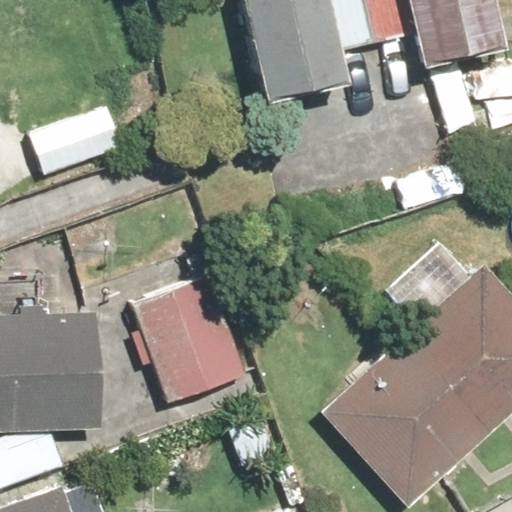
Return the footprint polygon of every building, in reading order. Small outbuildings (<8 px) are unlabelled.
[(312,0),(221,0),(243,104),(331,86),(312,0)] [(354,0),(366,47),(395,40),(402,70),(482,52),(469,0),(354,0)] [(89,107),(13,135),(28,177),(105,149),(89,107)] [(393,511),(396,511),(511,403),(511,317),(463,266),(302,416),(393,511)] [(212,297),(123,328),(149,402),(238,370),(212,297)] [(0,314),(0,434),(83,432),(80,312),(0,314)] [(252,407),(213,421),(228,464),(267,450),(252,407)] [(0,511),(58,511),(49,485),(0,502),(0,511)]
